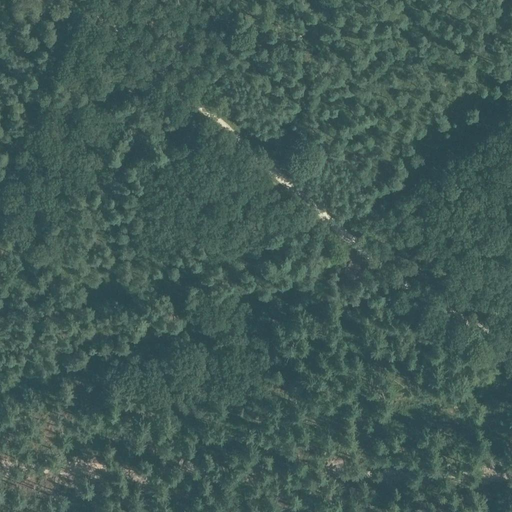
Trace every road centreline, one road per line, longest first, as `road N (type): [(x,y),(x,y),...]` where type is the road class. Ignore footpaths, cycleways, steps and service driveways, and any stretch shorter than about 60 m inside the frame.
road 1 (track): [(511,349),(441,319),(77,0)]
road 2 (track): [(0,466),(511,481)]
road 3 (track): [(511,53),(337,232)]
road 4 (track): [(287,0),(194,101)]
